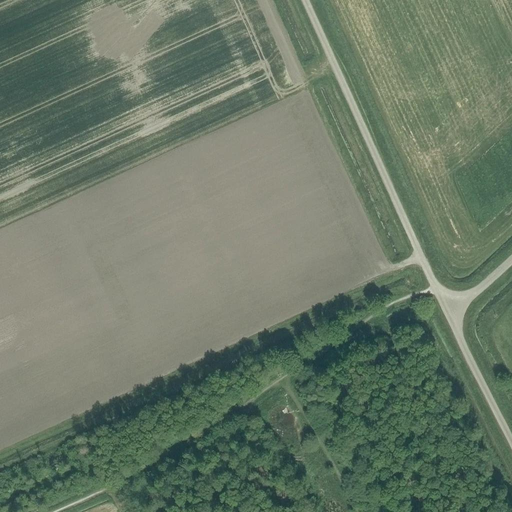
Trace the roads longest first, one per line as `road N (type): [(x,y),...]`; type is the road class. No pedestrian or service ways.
road 1 (unclassified): [(449,316),(302,0)]
road 2 (unclassified): [(511,441),(449,316)]
